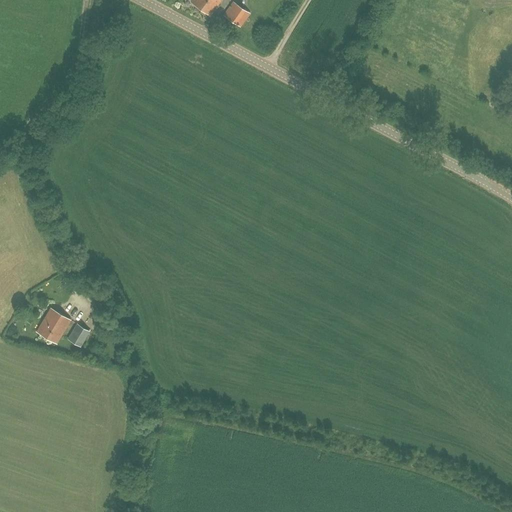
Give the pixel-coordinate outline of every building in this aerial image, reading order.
[(221,0),(191,0),(191,1),(210,15),(221,0)] [(241,27),(243,23),(250,14),(233,2),(224,15),(241,27)] [(51,308),(37,332),(56,344),(71,320),(51,308)] [(111,331),(109,316),(98,317),(100,333),(111,331)] [(77,324),(68,339),(81,346),(90,331),(77,324)]
